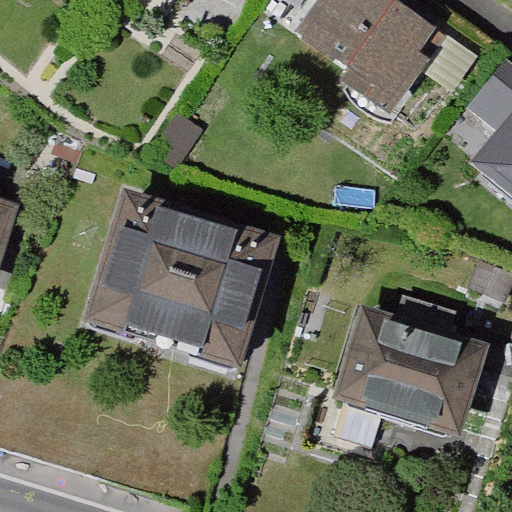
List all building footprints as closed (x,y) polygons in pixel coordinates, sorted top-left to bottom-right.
[(448,39),(392,0),(319,0),(296,33),(348,70),(340,81),(392,117),(400,106),(448,39)] [(511,138),(487,170),(511,190),(511,138)] [(76,323),(235,370),(275,240),(116,192),(76,323)] [(0,256),(15,209),(0,203),(0,256)] [(511,278),(483,267),(473,293),(511,309),(511,306),(511,278)] [(490,349),(360,310),(332,403),(462,442),(490,349)]
